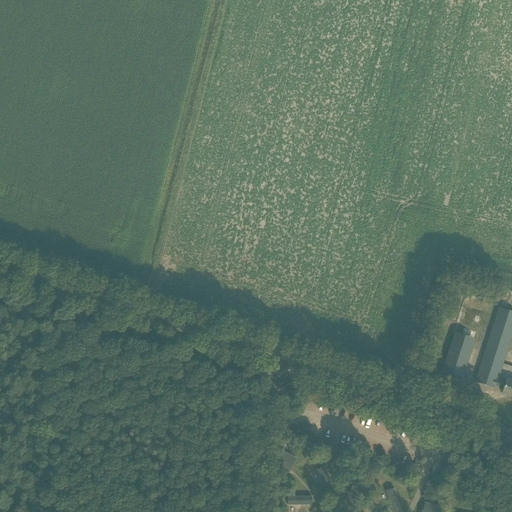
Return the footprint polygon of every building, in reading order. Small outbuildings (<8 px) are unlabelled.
[(502,395),(511,397),(511,382),(498,378),(511,332),(511,313),(498,309),(478,373),(475,382),(494,388),(495,387),(503,390),(502,395)] [(441,346),(434,369),(462,378),(469,355),(441,346)] [(316,469),(322,486),(331,483),(326,467),(316,469)] [(349,494),(357,497),(360,491),(352,488),(349,494)] [(385,490),(388,511),(399,511),(396,488),(385,490)] [(296,505),(312,504),(312,496),(296,496),(296,505)] [(421,511),(439,511),(441,507),(424,502),(421,511)]
